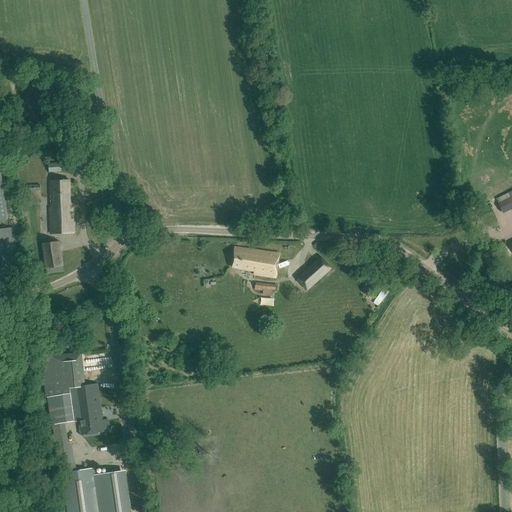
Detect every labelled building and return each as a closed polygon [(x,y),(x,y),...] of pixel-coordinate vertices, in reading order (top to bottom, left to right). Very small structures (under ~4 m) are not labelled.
[(51,208),(50,209),(51,234),(74,233),(73,204),(70,204),(70,180),(51,181),(51,208)] [(511,208),(511,197),(499,204),(503,213),(511,208)] [(23,209),(24,217),(36,214),(34,207),(23,209)] [(47,274),(64,272),(60,241),(42,243),(47,274)] [(276,279),(276,277),(279,254),(235,248),(233,268),(255,271),(254,275),(276,279)] [(307,290),(332,268),(322,257),(297,279),(307,290)] [(276,291),(277,285),(256,283),(255,290),(263,291),(263,290),(276,291)] [(52,425),(62,473),(73,471),(64,423),(74,421),(70,393),(69,388),(85,386),(80,353),(41,358),(46,398),(48,398),(52,425)] [(69,388),(70,393),(74,421),(74,422),(79,421),(81,435),(101,432),(100,421),(103,420),(98,384),(85,386),(69,388)] [(113,418),(104,419),(106,431),(115,429),(113,418)] [(100,511),(95,475),(94,468),(73,471),(62,473),(67,511),(100,511)] [(95,475),(100,511),(125,511),(119,471),(95,475)]
